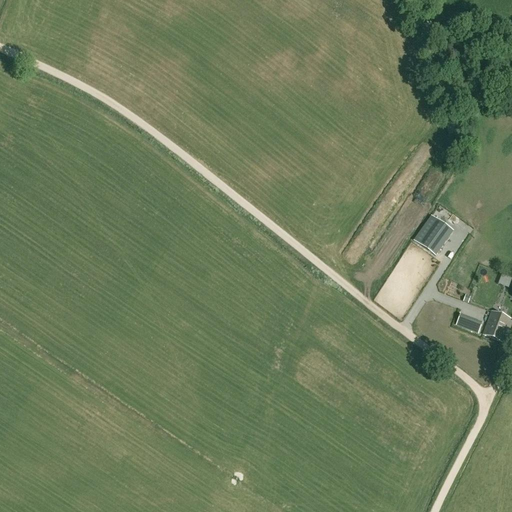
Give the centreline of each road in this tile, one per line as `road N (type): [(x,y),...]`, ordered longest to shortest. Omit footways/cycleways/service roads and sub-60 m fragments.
road 1 (track): [(0,51),(128,113),(490,401)]
road 2 (track): [(283,511),(0,324)]
road 3 (track): [(490,401),(436,511)]
